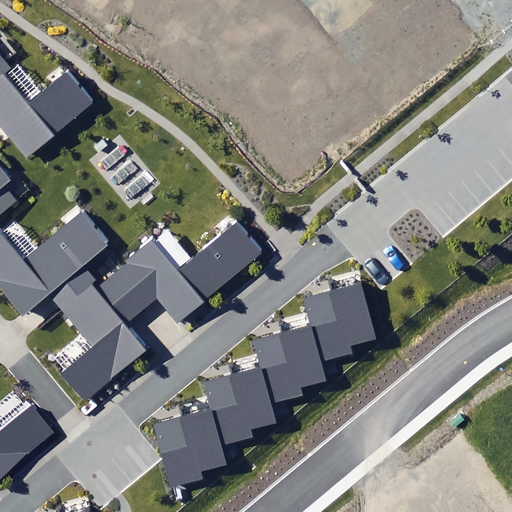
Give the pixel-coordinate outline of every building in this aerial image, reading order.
[(0,127),(25,158),(94,102),(70,72),(28,106),(4,76),(14,68),(0,50),(0,127)] [(0,213),(17,200),(6,186),(12,181),(0,166),(0,213)] [(0,289),(21,316),(50,293),(83,267),(110,245),(84,212),(23,261),(0,231),(0,289)] [(153,240),(112,275),(140,310),(155,297),(177,323),(262,251),(237,222),(179,271),(153,240)] [(83,267),(50,293),(94,348),(62,373),(84,400),(148,349),(125,321),(140,310),(112,275),(99,286),(83,267)] [(306,299),(313,327),(322,360),(351,353),(349,344),(374,338),(361,285),(306,299)] [(254,342),(261,368),(270,405),(304,396),(301,387),(327,380),(322,360),(313,327),(254,342)] [(205,383),(212,409),(222,447),(254,438),(253,432),(276,426),(270,405),(261,368),(205,383)] [(0,480),(58,433),(33,404),(0,431),(0,480)] [(222,447),(212,409),(153,424),(169,488),(203,479),(201,471),(226,465),(222,447)]
